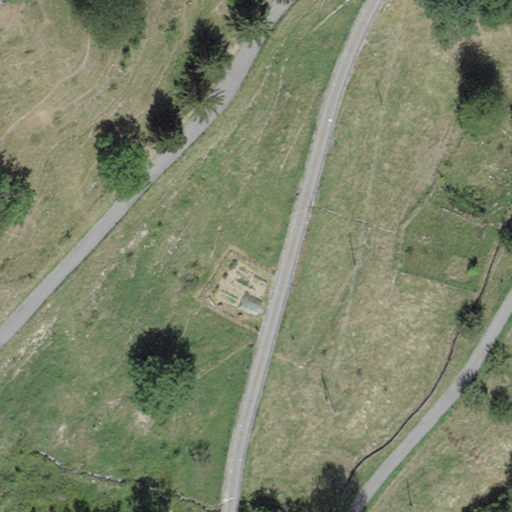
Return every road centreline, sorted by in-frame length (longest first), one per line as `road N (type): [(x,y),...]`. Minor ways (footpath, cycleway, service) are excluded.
road 1 (unclassified): [(379,0),(337,104),(298,239),(234,511)]
road 2 (unclassified): [(0,344),(215,108),(291,0)]
road 3 (unclassified): [(352,511),(469,381),(511,309)]
